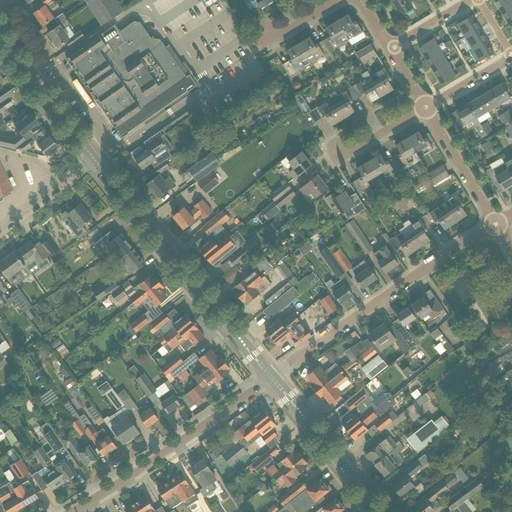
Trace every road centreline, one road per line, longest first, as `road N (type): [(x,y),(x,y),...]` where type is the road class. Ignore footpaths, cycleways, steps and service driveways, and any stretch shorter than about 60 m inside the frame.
road 1 (tertiary): [(270,376),(94,160)]
road 2 (residential): [(270,376),(495,223)]
road 3 (residential): [(71,511),(270,376)]
road 4 (tertiary): [(381,511),(270,376)]
road 5 (residential): [(495,223),(424,108)]
road 6 (residential): [(94,160),(117,150),(53,62)]
